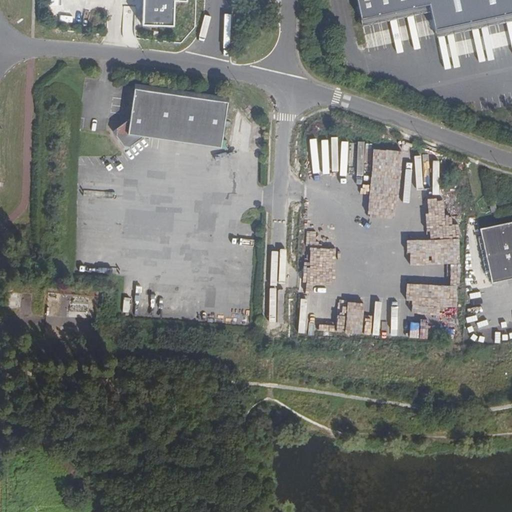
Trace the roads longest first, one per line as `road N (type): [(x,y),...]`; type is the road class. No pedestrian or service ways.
road 1 (unclassified): [(274,324),(286,85)]
road 2 (unclassified): [(511,161),(286,85)]
road 3 (unknown): [(334,0),(348,49),(367,63),(428,70),(511,64)]
road 4 (unclassified): [(212,68),(0,42)]
